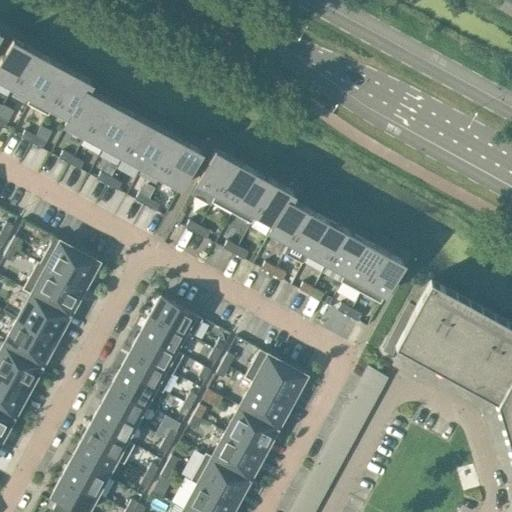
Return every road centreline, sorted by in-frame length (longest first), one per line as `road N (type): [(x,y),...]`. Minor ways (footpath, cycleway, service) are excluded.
road 1 (residential): [(264,511),(348,356),(146,243)]
road 2 (secondary): [(196,0),(511,172)]
road 3 (residential): [(325,511),(395,383),(468,422),(493,500)]
road 4 (residential): [(146,243),(1,511)]
road 5 (secondary): [(511,115),(297,0)]
road 6 (residential): [(146,243),(0,165)]
